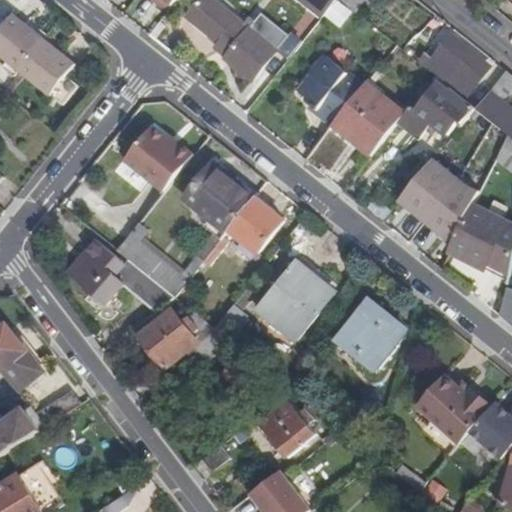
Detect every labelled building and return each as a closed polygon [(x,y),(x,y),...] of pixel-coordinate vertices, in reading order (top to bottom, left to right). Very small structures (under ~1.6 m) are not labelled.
[(142,0),(164,17),(178,0),(142,0)] [(204,0),(187,22),(222,49),(241,26),(206,0),(204,0)] [(336,0),(297,0),(310,10),(309,11),(324,22),(339,3),(336,0)] [(367,0),(346,0),(342,5),(355,15),(367,0)] [(39,38),(14,18),(0,35),(0,57),(52,99),(77,69),(52,49),(48,54),(35,44),(39,38)] [(241,26),(222,49),(232,58),(227,63),(254,85),(289,41),(263,20),(257,26),(253,23),(246,31),(241,26)] [(165,31),(160,27),(150,39),(156,44),(165,31)] [(52,49),(39,38),(35,44),(48,54),(52,49)] [(452,82),(466,92),(469,94),(474,88),(476,89),(490,71),(453,40),(433,64),(429,69),(450,86),(452,82)] [(232,58),(222,49),(217,55),(227,63),(232,58)] [(428,71),(429,69),(433,64),(425,58),(420,64),(428,71)] [(338,126),(366,90),(328,61),(300,95),(316,108),(338,126)] [(511,77),(509,75),(490,100),(479,114),(510,138),(511,139),(511,113),(501,104),(503,102),(508,102),(511,95),(511,77)] [(464,129),(477,112),(461,99),(448,88),(438,81),(407,118),(401,125),(422,142),(434,127),(450,139),(460,126),(464,129)] [(448,88),(461,99),(466,92),(452,82),(450,86),(448,88)] [(407,118),(368,87),(366,90),(338,126),(336,126),(360,146),(358,148),(373,160),(401,125),(407,118)] [(312,113),(334,131),(336,126),(338,126),(316,108),(312,113)] [(165,195),(195,158),(182,147),(179,150),(170,142),(154,130),(126,164),(165,195)] [(511,139),(510,138),(500,158),(499,161),(511,171),(511,139)] [(179,150),(182,147),(172,139),(170,142),(179,150)] [(232,234),(258,202),(215,168),(188,204),(213,223),(229,237),(232,234)] [(288,225),(258,202),(232,234),(262,257),(288,225)] [(511,285),(511,280),(511,227),(475,209),(452,255),(511,285)] [(224,244),(226,241),(229,237),(213,223),(207,231),(224,244)] [(138,270),(178,301),(191,285),(131,237),(118,254),(131,264),(138,270)] [(224,244),(206,265),(213,270),(232,246),(226,241),(224,244)] [(126,288),(158,316),(178,301),(138,270),(131,264),(127,268),(99,244),(71,276),(108,308),(126,288)] [(186,275),(194,282),(206,265),(198,259),(186,275)] [(321,282),(299,265),(262,312),(300,343),(333,302),(316,288),(321,282)] [(501,315),(511,324),(511,292),(508,292),(501,315)] [(251,324),(258,306),(239,298),(232,316),(251,324)] [(207,342),(191,321),(186,325),(176,313),(144,338),(169,371),(195,351),(207,342)] [(400,346),(359,315),(340,340),(381,371),(400,346)] [(217,332),(197,317),(191,321),(207,342),(195,351),(207,367),(234,346),(217,332)] [(11,327),(0,334),(0,369),(19,396),(46,375),(11,327)] [(239,354),(236,348),(223,357),(225,360),(229,357),(231,360),(239,354)] [(275,408),(282,402),(266,390),(274,379),(243,355),(225,378),(268,412),(272,406),(275,408)] [(474,434),(495,411),(476,393),(471,399),(463,392),(449,379),(421,409),(462,447),(474,434)] [(469,387),(463,392),(471,399),(476,393),(469,387)] [(59,423),(82,408),(73,394),(49,409),(59,423)] [(319,439),(293,406),(265,428),(292,461),(319,439)] [(511,418),(499,407),(495,411),(474,434),(506,463),(511,455),(511,428),(506,423),(511,418)] [(0,461),(41,436),(41,435),(26,415),(8,428),(0,418),(0,461)] [(223,449),(204,463),(214,476),(232,462),(223,449)] [(59,511),(66,508),(40,466),(0,491),(0,511),(59,511)] [(285,469),(253,495),(266,511),(313,511),(318,509),(285,469)] [(511,471),(507,470),(503,485),(498,500),(505,502),(505,506),(511,508),(511,471)] [(413,475),(406,484),(424,497),(428,486),(413,475)] [(483,511),(485,505),(467,502),(464,511),(483,511)]
